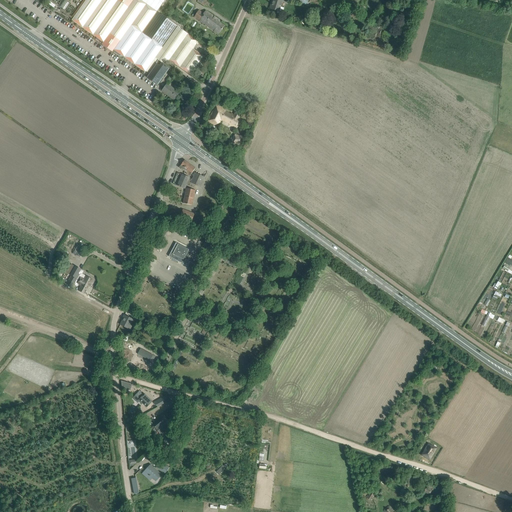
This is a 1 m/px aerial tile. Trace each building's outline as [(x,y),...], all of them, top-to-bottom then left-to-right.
[(86,0),(72,20),(97,38),(96,39),(104,45),(105,43),(104,42),(104,41),(115,48),(114,50),(112,49),(111,51),(119,56),(121,54),(145,72),(146,71),(148,73),(158,60),(166,65),(167,64),(169,61),(169,60),(190,75),(191,74),(195,76),(202,66),(199,63),(204,56),(193,49),(199,41),(190,35),(193,32),(187,28),(186,30),(187,30),(186,32),(178,26),(162,47),(142,32),(157,12),(140,0),(86,0)] [(271,4),(270,9),(275,10),(277,11),(277,13),(280,14),(282,13),(284,8),(280,7),(282,0),(273,0),(272,4),(272,5),(271,4)] [(206,11),(204,13),(199,10),(194,17),(207,25),(215,31),(219,34),(225,26),(220,22),(221,21),(206,11)] [(162,47),(178,26),(163,16),(157,12),(142,32),(162,47)] [(165,66),(166,65),(158,60),(148,73),(151,75),(150,77),(158,83),(169,68),(165,66)] [(174,100),(179,93),(167,84),(162,91),(174,100)] [(239,118),(241,114),(236,112),(234,115),(216,105),(208,121),(215,125),(216,122),(219,123),(221,119),(237,128),(242,119),(239,118)] [(232,137),(230,143),(241,146),(243,136),(235,134),(232,137)] [(190,176),(196,168),(185,160),(179,167),(187,173),(186,174),(190,176)] [(200,187),(205,177),(195,173),(194,175),(193,177),(192,179),(189,186),(194,188),(195,185),(200,187)] [(189,186),(192,179),(188,177),(182,174),(178,185),(185,188),(186,184),(189,186)] [(194,198),(195,190),(186,188),(183,203),(192,205),(193,198),(194,198)] [(192,221),(195,214),(183,209),(180,217),(192,221)] [(173,249),(169,256),(172,258),(174,258),(176,259),(177,260),(177,261),(184,264),(186,260),(190,262),(196,265),(199,260),(200,257),(197,255),(197,257),(193,254),(193,253),(192,252),(193,251),(189,249),(188,250),(184,248),(181,247),(182,246),(181,246),(181,247),(179,245),(179,244),(176,243),(174,247),(173,249)] [(66,273),(78,280),(80,277),(82,273),(70,266),(66,273)] [(75,284),(78,280),(71,276),(66,284),(72,287),(74,283),(75,284)] [(88,286),(92,279),(86,276),(84,279),(82,278),(80,277),(78,280),(80,281),(88,286)] [(88,286),(80,281),(78,280),(75,284),(78,286),(79,284),(81,285),(78,290),(84,293),(88,286)] [(488,312),(482,325),(485,327),(491,314),(488,312)] [(128,328),(133,319),(124,315),(123,318),(124,318),(120,325),(128,328)] [(153,355),(144,350),(140,348),(138,354),(150,360),(153,355)] [(152,401),(145,394),(141,397),(137,393),(133,397),(138,401),(139,400),(147,407),(152,401)] [(158,406),(170,400),(166,396),(154,403),(158,406)] [(171,427),(164,419),(155,426),(154,426),(152,428),(155,431),(157,429),(158,430),(159,430),(162,434),(171,427)] [(424,457),(430,460),(436,448),(428,444),(425,448),(422,455),(424,457)] [(160,462),(156,468),(161,471),(166,474),(170,467),(164,464),(160,462)] [(162,475),(158,472),(150,464),(145,471),(149,475),(149,476),(150,475),(156,481),(162,475)]
